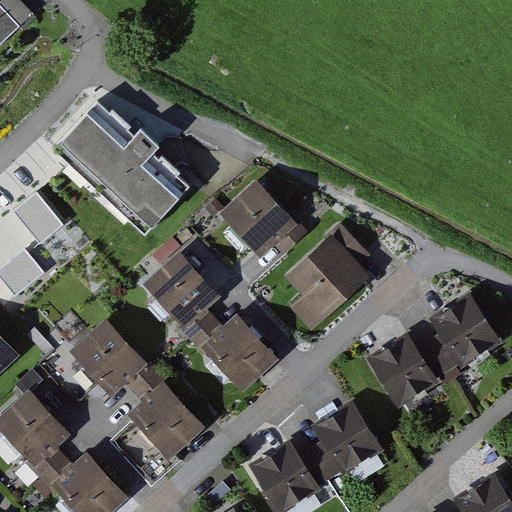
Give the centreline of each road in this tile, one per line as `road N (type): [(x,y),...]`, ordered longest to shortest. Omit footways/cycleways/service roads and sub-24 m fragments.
road 1 (residential): [(148,511),(407,279),(434,263),(462,268),(511,296)]
road 2 (residential): [(0,163),(85,77),(95,43),(89,22),(63,0)]
road 3 (residential): [(511,394),(385,511)]
